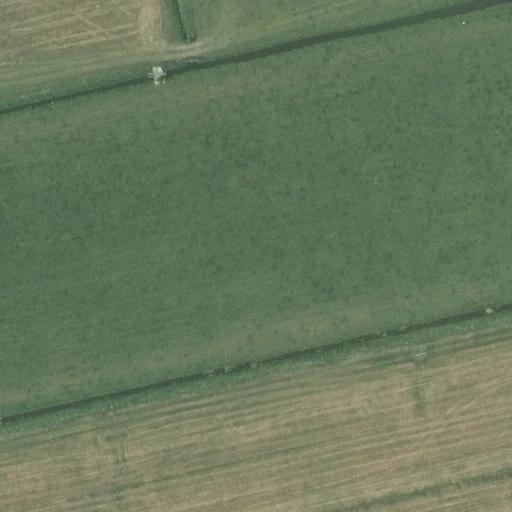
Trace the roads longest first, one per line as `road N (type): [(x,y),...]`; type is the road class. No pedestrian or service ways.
road 1 (track): [(415,0),(154,57),(157,66)]
road 2 (track): [(154,57),(0,88)]
